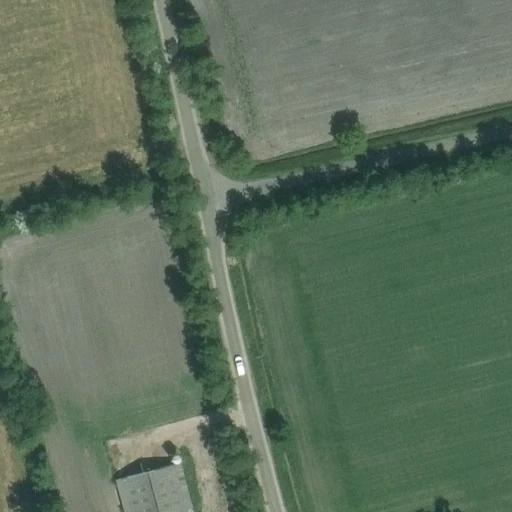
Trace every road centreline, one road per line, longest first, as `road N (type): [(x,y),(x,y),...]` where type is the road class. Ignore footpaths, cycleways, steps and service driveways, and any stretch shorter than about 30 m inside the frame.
road 1 (unclassified): [(275,511),(203,200)]
road 2 (unclassified): [(203,200),(511,128)]
road 3 (unclassified): [(203,200),(159,0)]
